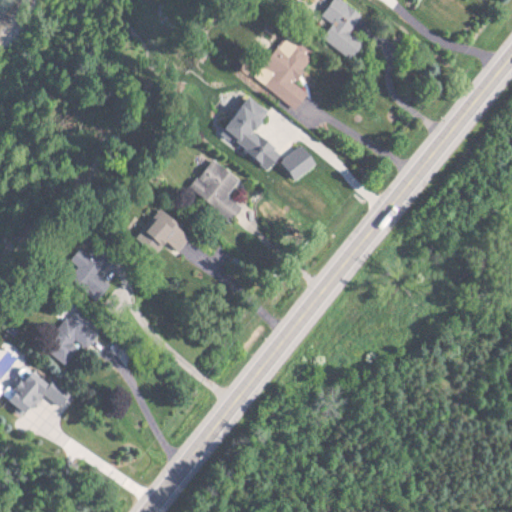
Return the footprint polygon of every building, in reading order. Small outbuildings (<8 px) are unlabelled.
[(317,37),(346,60),(357,46),(345,37),(360,19),(335,0),(327,0),(316,15),(328,24),(317,37)] [(251,78),(291,110),(304,94),(289,82),(308,58),(282,38),(251,78)] [(213,134),(264,167),(274,152),(246,134),(261,111),(237,95),(213,134)] [(288,182),(309,167),(295,148),(274,163),(288,182)] [(235,182),(208,159),(184,189),(226,223),(238,208),(223,196),(235,182)] [(149,256),(160,243),(173,253),(184,239),(164,223),(167,220),(154,210),(129,240),(149,256)] [(62,279),(90,302),(104,285),(93,277),(101,267),(75,245),(62,260),(71,268),(62,279)] [(39,352),(60,364),(72,343),(84,350),(93,333),(61,314),(39,352)] [(35,383),(18,371),(0,396),(0,403),(15,414),(35,383)] [(60,395),(45,381),(35,392),(51,406),(60,395)]
